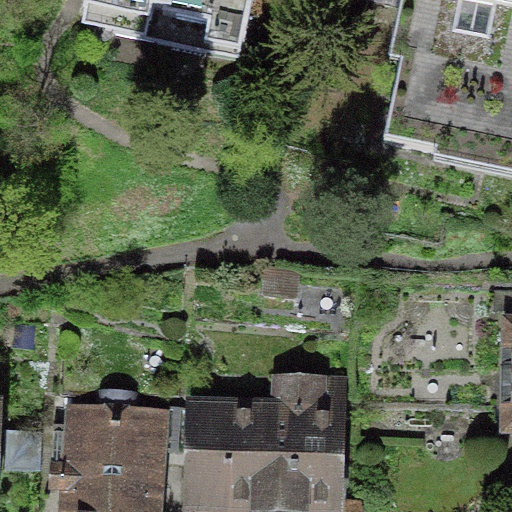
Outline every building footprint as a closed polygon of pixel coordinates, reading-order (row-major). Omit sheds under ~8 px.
[(88,0),(86,12),(162,27),(159,45),(206,54),(209,38),(243,44),(251,0),(88,0)] [(511,0),(410,0),(407,18),(378,160),(428,170),(426,181),(511,197),(511,0)] [(266,275),(264,297),(280,298),(295,299),(297,278),(266,275)] [(359,276),(357,309),(372,310),(387,311),(389,278),(386,278),(359,276)] [(276,415),(198,414),(195,508),(263,509),(331,511),(334,417),(345,417),(346,380),(276,379),(276,415)] [(55,490),(65,491),(63,511),(157,511),(158,507),(160,465),(146,465),(148,425),(135,424),(137,391),(98,389),(96,421),(84,421),(84,428),(53,426),(50,473),(56,473),(55,490)] [(189,409),(167,407),(163,453),(174,453),(184,454),(189,409)] [(39,437),(9,436),(7,469),(22,469),(37,470),(37,472),(40,472),(42,436),(39,436),(39,437)]
